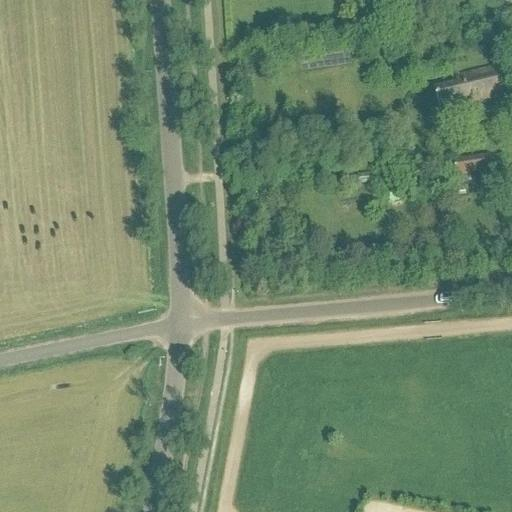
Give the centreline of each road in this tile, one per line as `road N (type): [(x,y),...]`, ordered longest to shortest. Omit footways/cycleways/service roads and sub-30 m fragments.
road 1 (unknown): [(188,0),(210,270),(207,356),(179,511)]
road 2 (unclassified): [(180,325),(511,296)]
road 3 (unclassified): [(180,325),(158,0)]
road 4 (unclassified): [(152,511),(180,325)]
road 5 (unclassified): [(180,325),(0,364)]
